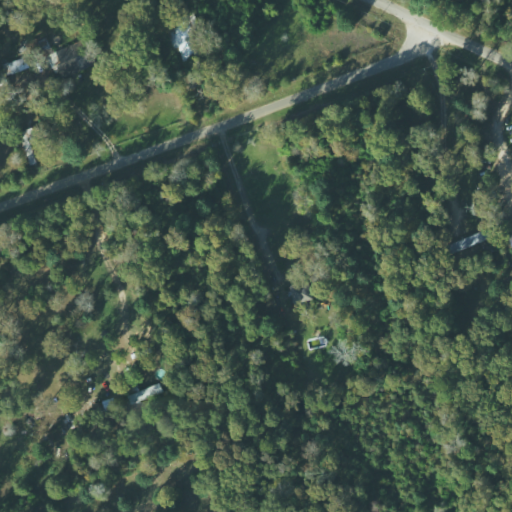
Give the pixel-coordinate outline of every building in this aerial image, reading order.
[(180,47),(186,62),(203,55),(188,16),(167,24),(177,48),(180,47)] [(66,74),(97,66),(90,40),(59,48),(66,74)] [(457,241),(460,249),(494,236),(491,229),(457,241)] [(290,289),(298,305),(316,297),(308,280),(290,289)] [(129,395),(133,404),(154,395),(151,387),(129,395)]
